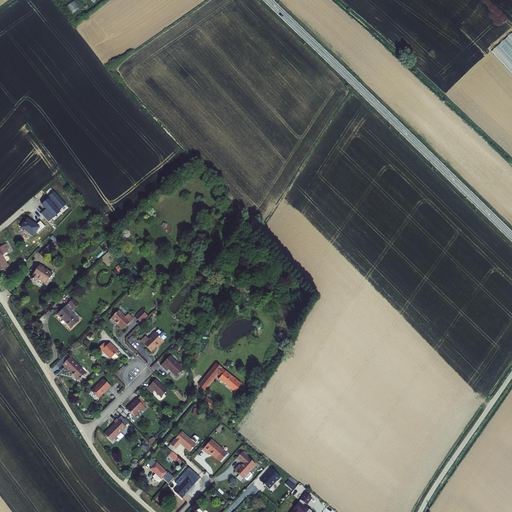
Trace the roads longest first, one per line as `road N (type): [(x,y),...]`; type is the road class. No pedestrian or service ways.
road 1 (secondary): [(511,236),(267,0)]
road 2 (unclassified): [(420,511),(511,374)]
road 3 (residential): [(0,296),(83,433)]
